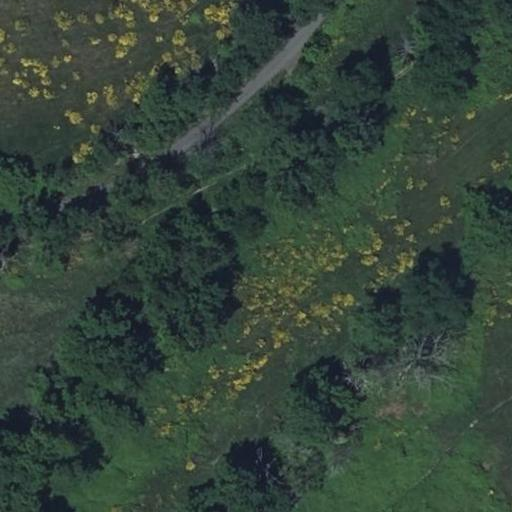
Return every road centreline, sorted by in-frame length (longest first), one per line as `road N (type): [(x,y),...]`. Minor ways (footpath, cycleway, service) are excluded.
road 1 (track): [(510,0),(220,182),(100,204)]
road 2 (residential): [(0,216),(100,204),(257,86),(326,0)]
